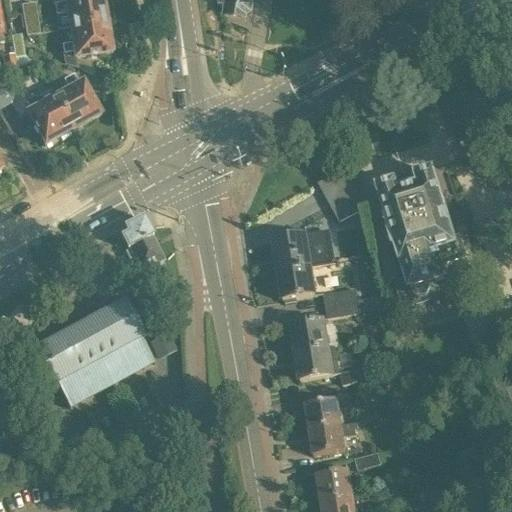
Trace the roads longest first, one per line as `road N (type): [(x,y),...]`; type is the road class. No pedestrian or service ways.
road 1 (tertiary): [(258,511),(207,179)]
road 2 (secondary): [(345,73),(483,0)]
road 3 (secondary): [(175,144),(93,191),(77,215)]
